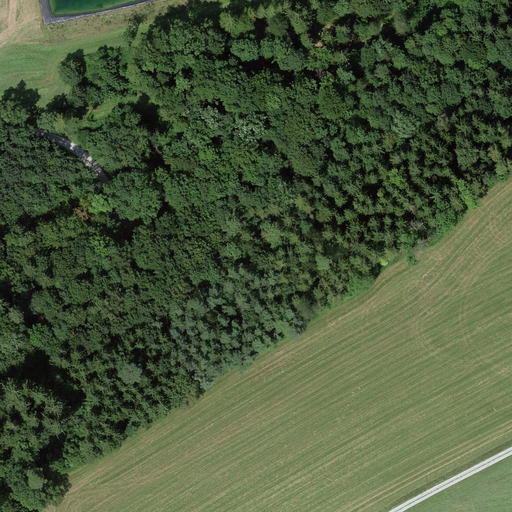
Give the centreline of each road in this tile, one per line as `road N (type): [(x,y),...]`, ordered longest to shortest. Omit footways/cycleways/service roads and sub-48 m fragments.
road 1 (track): [(0,133),(65,140),(107,179),(115,210),(99,265),(0,358)]
road 2 (track): [(396,511),(511,450)]
